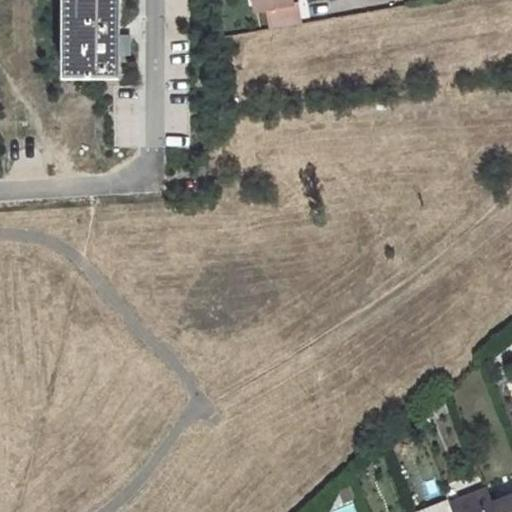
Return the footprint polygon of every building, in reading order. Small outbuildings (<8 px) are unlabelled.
[(67,0),(67,75),(119,76),(119,54),(119,41),(119,0),(67,0)] [(272,30),(302,25),(298,3),(293,4),(292,0),(254,0),(257,11),(268,9),(272,30)] [(130,40),(119,41),(119,54),(130,54),(130,40)] [(134,114),(118,111),(111,144),(129,148),(132,133),(130,133),(134,114)] [(488,489),(451,504),(453,511),(496,511),(493,502),(488,489)] [(511,511),(511,494),(493,502),(496,511),(511,511)]
